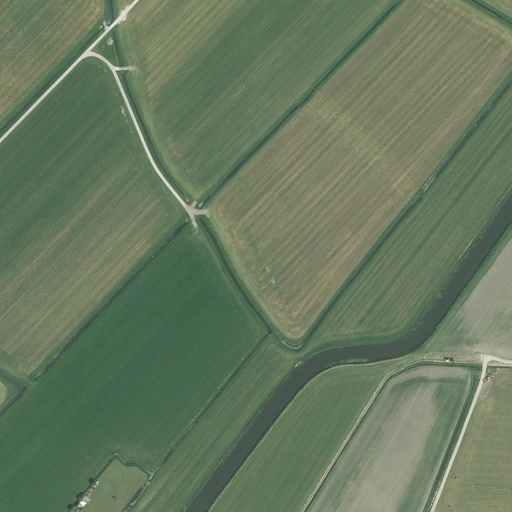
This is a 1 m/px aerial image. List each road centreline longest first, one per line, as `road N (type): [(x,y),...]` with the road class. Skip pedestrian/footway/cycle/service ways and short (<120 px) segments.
road 1 (track): [(85,53),(113,70),(153,164),(192,214)]
road 2 (track): [(137,0),(0,140)]
